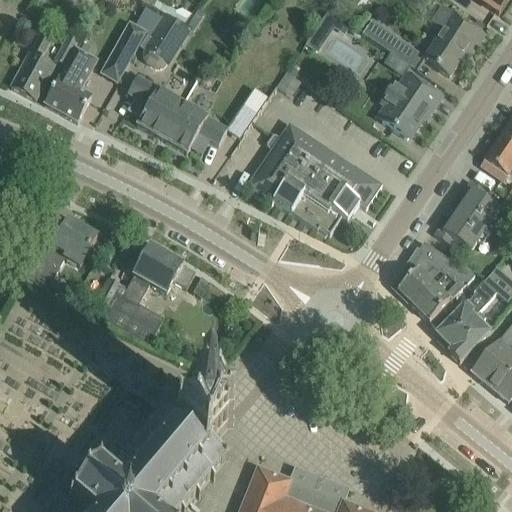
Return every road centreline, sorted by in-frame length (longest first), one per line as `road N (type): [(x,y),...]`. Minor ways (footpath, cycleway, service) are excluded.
road 1 (tertiary): [(330,320),(189,224),(0,133)]
road 2 (tertiary): [(330,320),(511,55)]
road 3 (tertiary): [(511,462),(330,320)]
